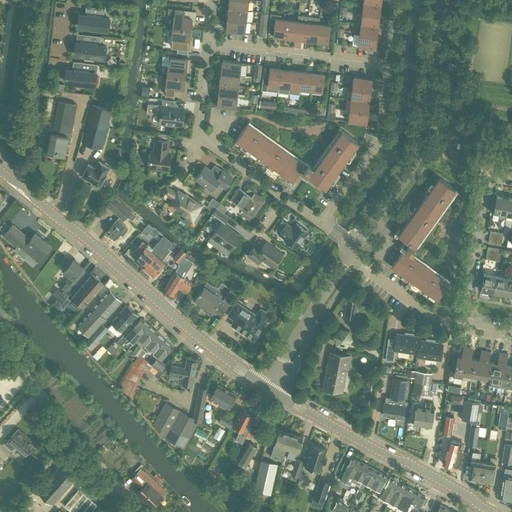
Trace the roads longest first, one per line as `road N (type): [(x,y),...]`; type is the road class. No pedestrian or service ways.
road 1 (tertiary): [(0,171),(268,386)]
road 2 (residential): [(359,246),(421,152),(440,0)]
road 3 (tertiary): [(268,386),(491,511)]
road 4 (residential): [(145,511),(56,417),(0,338)]
road 5 (residential): [(386,62),(208,43)]
road 6 (residential): [(511,179),(487,175),(469,328)]
road 7 (residential): [(323,221),(379,140),(386,62)]
road 8 (residential): [(268,386),(351,259)]
road 9 (residential): [(469,328),(435,321),(351,259)]
